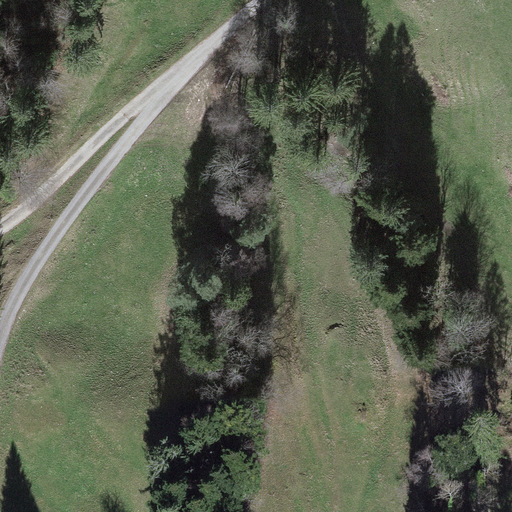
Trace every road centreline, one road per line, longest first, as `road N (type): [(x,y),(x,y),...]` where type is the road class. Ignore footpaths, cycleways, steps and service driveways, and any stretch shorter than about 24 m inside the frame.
road 1 (track): [(261,0),(173,80),(67,217),(0,331)]
road 2 (track): [(0,225),(173,80)]
